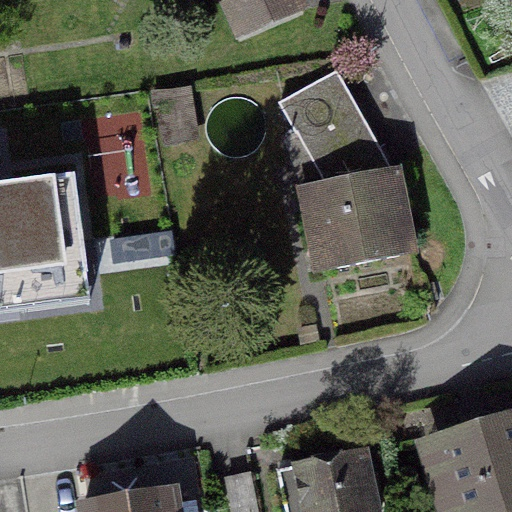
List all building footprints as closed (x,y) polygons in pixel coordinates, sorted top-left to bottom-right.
[(222,0),(239,39),(299,13),(293,0),(222,0)] [(394,176),(384,178),(329,79),(277,108),(293,138),(284,143),(301,195),(298,195),(314,276),(410,257),(394,176)] [(182,145),(181,144),(176,114),(187,112),(183,91),(149,98),(151,111),(164,109),(165,116),(155,118),(161,148),(182,145)] [(0,191),(0,291),(88,280),(75,182),(0,191)] [(511,421),(484,430),(481,421),(460,428),(463,439),(437,447),(453,500),(445,503),(448,511),(509,511),(511,511),(511,421)] [(368,511),(358,459),(275,476),(282,511),(368,511)] [(227,511),(252,511),(247,482),(222,485),(227,511)] [(171,511),(169,496),(79,511),(171,511)]
